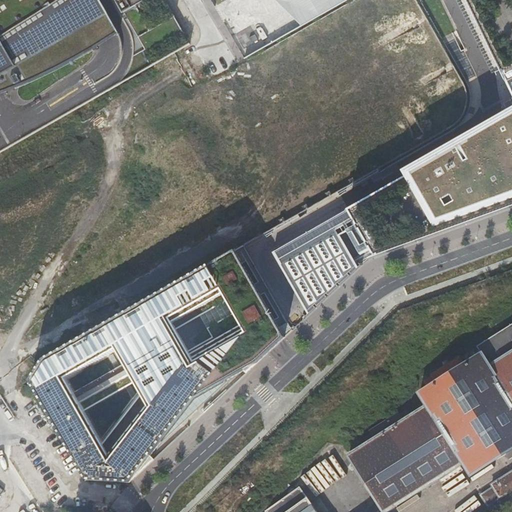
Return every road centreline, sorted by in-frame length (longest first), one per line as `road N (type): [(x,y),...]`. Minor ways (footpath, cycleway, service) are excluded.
road 1 (residential): [(511,237),(367,296),(153,504)]
road 2 (residential): [(6,360),(324,176),(365,141)]
road 3 (residential): [(6,360),(34,300),(105,194),(114,159),(103,120),(222,46)]
road 4 (residential): [(153,504),(63,492),(17,405)]
